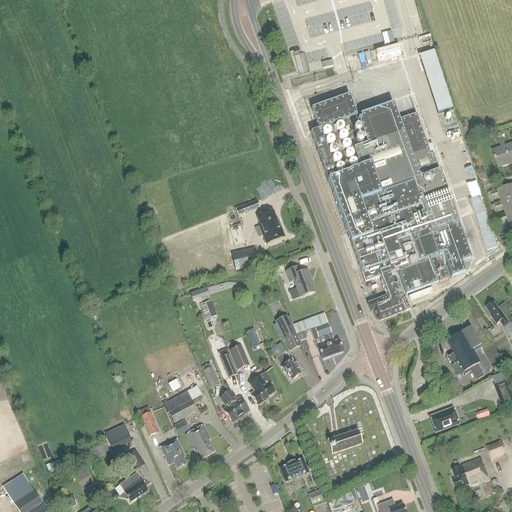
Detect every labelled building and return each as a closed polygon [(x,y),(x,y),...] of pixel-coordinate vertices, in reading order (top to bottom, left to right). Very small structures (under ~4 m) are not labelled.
[(452,108),(433,51),(419,56),(437,113),(452,108)] [(310,133),(345,230),(346,229),(351,243),(350,244),(353,252),(361,273),(364,281),(378,276),(386,297),(367,304),(370,313),(372,312),(376,321),(378,322),(410,310),(405,298),(403,299),(398,284),(394,286),(389,274),(391,274),(397,272),(406,295),(438,283),(433,271),(442,268),(437,257),(430,260),(429,259),(437,256),(438,257),(442,255),(451,278),(465,272),(461,262),(471,259),(458,223),(440,170),(439,170),(434,153),(431,154),(418,114),(399,121),(397,116),(391,104),(359,115),(360,117),(358,118),(350,95),(311,108),(318,130),(310,133)] [(511,164),(505,146),(502,139),(498,140),(501,147),(491,150),(498,169),(511,164)] [(500,201),(511,197),(511,185),(496,191),(496,190),(490,192),(491,196),(498,194),(500,201)] [(511,197),(500,201),(493,204),(495,208),(502,206),(504,213),(511,210),(511,197)] [(257,201),(243,206),(246,214),(260,208),(257,201)] [(511,210),(504,213),(498,216),(499,220),(506,217),(509,226),(511,225),(511,210)] [(259,227),(266,244),(283,238),(279,226),(277,226),(272,212),(257,218),(261,226),(259,227)] [(242,224),(232,227),(236,243),(247,240),(242,224)] [(259,265),(255,249),(231,255),(235,271),(259,265)] [(299,298),(313,292),(311,286),(312,285),(307,270),(301,273),(298,267),(285,272),(289,283),(293,281),(299,298)] [(435,272),(439,283),(448,279),(444,269),(435,272)] [(199,301),(196,294),(188,297),(190,304),(199,301)] [(216,316),(211,301),(205,303),(211,319),(216,316)] [(509,324),(505,319),(511,315),(504,305),(498,309),(494,303),(486,309),(497,324),(500,322),(508,334),(511,341),(511,340),(511,322),(509,324)] [(316,344),(316,346),(322,360),(342,353),(338,341),(334,342),(323,314),(293,325),(303,350),(309,348),(305,340),(306,336),(305,333),(310,331),(315,344),(316,344)] [(286,316),(275,322),(290,352),(301,346),(286,316)] [(472,352),(481,346),(468,327),(443,342),(442,343),(449,355),(445,358),(456,376),(462,372),(464,375),(470,372),(475,381),(482,377),(484,376),(477,364),(478,363),(472,352)] [(251,349),(260,345),(253,329),(245,332),(251,349)] [(228,352),(237,371),(249,366),(241,346),(228,352)] [(219,358),(228,379),(237,375),(228,354),(226,350),(218,353),(220,358),(219,358)] [(291,381),(301,375),(297,370),(299,369),(295,364),(294,364),(291,359),(290,360),(285,353),(281,355),(278,350),(272,354),(281,369),(280,369),(283,373),(285,372),(291,381)] [(199,364),(210,389),(218,386),(208,361),(199,364)] [(495,373),(504,368),(502,363),(492,367),(495,373)] [(267,397),(273,392),(268,385),(271,383),(264,374),(256,379),(249,385),(255,393),(250,396),(257,405),(267,397)] [(511,405),(511,397),(506,382),(494,386),(503,409),(511,405)] [(229,391),(225,395),(240,417),(248,411),(239,399),(236,401),(229,391)] [(240,417),(225,395),(219,399),(226,409),(223,411),(232,423),(240,417)] [(191,401),(168,414),(174,424),(197,412),(191,401)] [(148,408),(144,410),(138,412),(148,436),(158,432),(148,408)] [(458,425),(452,409),(429,418),(434,433),(458,425)] [(184,421),(174,427),(179,436),(189,431),(184,421)] [(123,425),(104,434),(112,451),(131,442),(123,425)] [(201,460),(214,453),(208,441),(210,440),(203,426),(185,435),(195,455),(198,453),(201,460)] [(357,431),(327,441),(331,455),(362,445),(357,431)] [(176,469),(185,465),(182,458),(184,457),(176,441),(160,448),(168,466),(174,463),(176,469)] [(501,441),(486,447),(492,462),(507,457),(501,441)] [(144,465),(135,450),(128,455),(138,469),(144,465)] [(307,473),(302,459),(294,462),(294,461),(286,464),(286,465),(279,468),(284,483),(307,473)] [(470,489),(488,482),(480,460),(461,467),(462,469),(460,470),(459,469),(452,472),(455,481),(453,483),(456,491),(469,486),(470,489)] [(130,502),(146,491),(135,475),(130,479),(128,478),(123,481),(124,482),(119,486),(130,502)] [(325,500),(321,490),(308,495),(312,505),(325,500)] [(47,511),(42,504),(34,492),(13,505),(17,511),(47,511)] [(100,497),(97,493),(89,499),(92,503),(100,497)] [(73,496),(60,501),(63,511),(76,506),(73,496)] [(404,511),(402,505),(392,509),(389,501),(377,506),(379,511),(404,511)]
